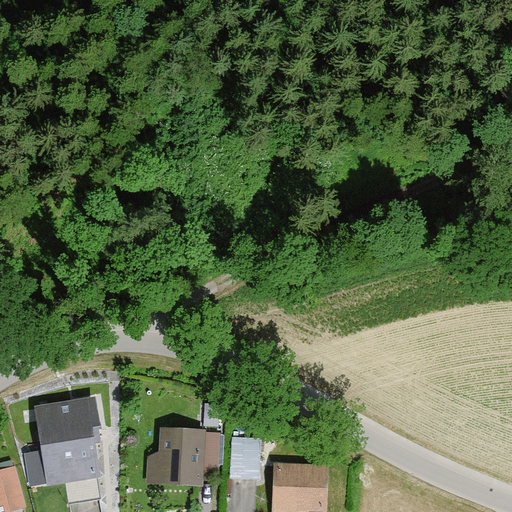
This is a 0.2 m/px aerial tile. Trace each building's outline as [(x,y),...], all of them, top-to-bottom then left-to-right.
[(87,397),(30,407),(44,486),(93,477),(85,427),(92,426),(87,397)] [(153,449),(144,455),(146,489),(200,486),(199,474),(215,467),(218,433),(155,428),(153,449)] [(229,473),(258,474),(260,433),(231,432),(229,473)] [(0,511),(2,511),(3,511),(23,507),(12,466),(0,468),(0,511)] [(321,470),(271,468),(269,511),(305,511),(307,511),(319,511),(321,470)]
